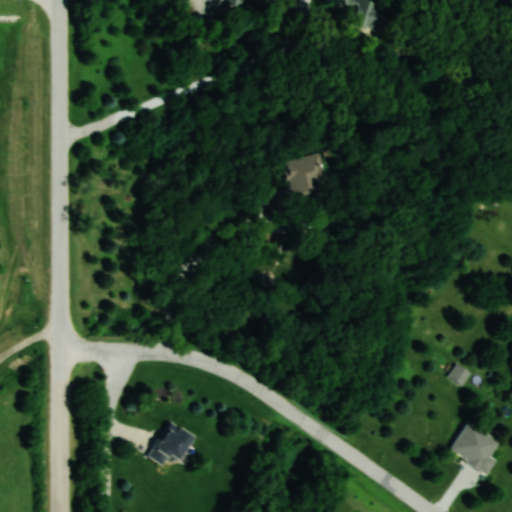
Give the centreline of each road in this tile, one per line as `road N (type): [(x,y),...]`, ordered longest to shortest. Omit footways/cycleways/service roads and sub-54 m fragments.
road 1 (residential): [(425,511),(223,371),(167,354),(61,352)]
road 2 (residential): [(61,352),(60,0)]
road 3 (residential): [(61,511),(61,352)]
